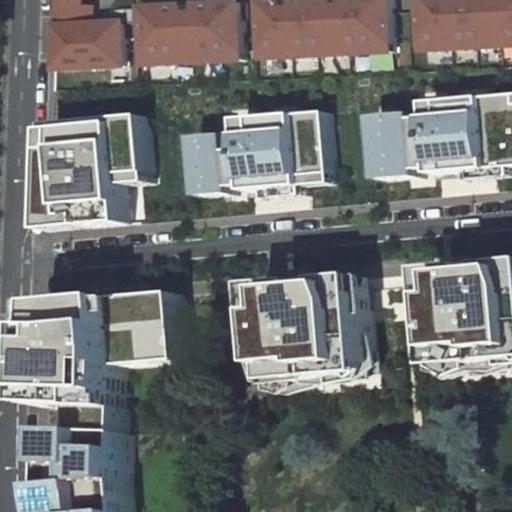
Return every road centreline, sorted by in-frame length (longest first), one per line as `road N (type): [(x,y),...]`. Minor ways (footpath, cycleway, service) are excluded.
road 1 (residential): [(511,219),(19,267)]
road 2 (residential): [(25,0),(19,267)]
road 3 (residential): [(19,267),(13,511)]
